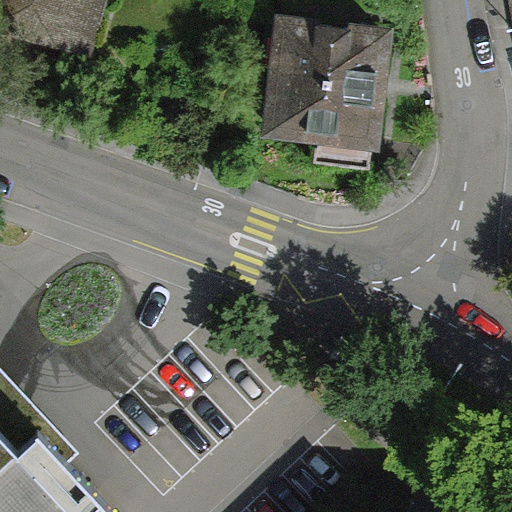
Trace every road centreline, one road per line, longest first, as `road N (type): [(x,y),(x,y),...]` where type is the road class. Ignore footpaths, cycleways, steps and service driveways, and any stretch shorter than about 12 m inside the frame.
road 1 (residential): [(0,153),(427,309)]
road 2 (residential): [(457,0),(475,164),(427,309)]
